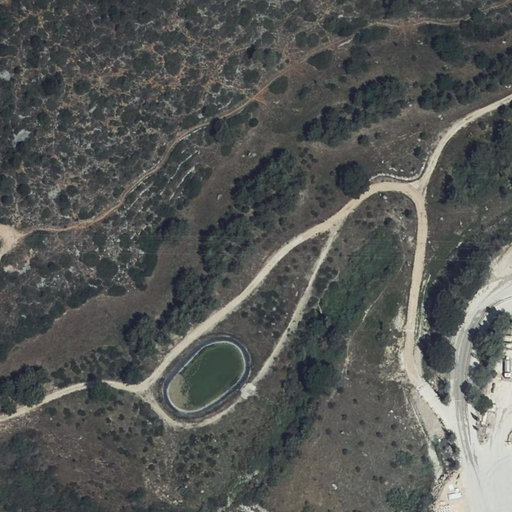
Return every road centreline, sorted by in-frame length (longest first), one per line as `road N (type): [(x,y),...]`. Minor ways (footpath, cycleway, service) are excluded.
road 1 (track): [(0,420),(76,387),(149,381),(272,262),(365,191),(416,191)]
road 2 (track): [(460,421),(446,417),(412,359),(422,235),(416,191),(457,122),(511,95)]
road 3 (track): [(344,214),(276,354),(234,407),(200,425),(178,424),(138,387)]
